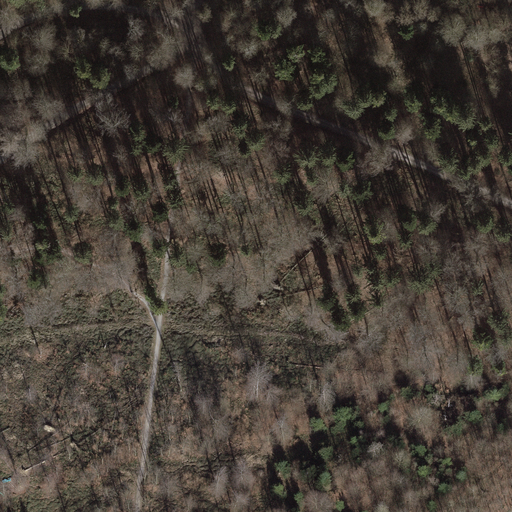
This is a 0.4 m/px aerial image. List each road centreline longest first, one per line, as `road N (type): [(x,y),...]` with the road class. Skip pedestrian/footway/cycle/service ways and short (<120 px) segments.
road 1 (track): [(195,33),(241,90),(511,203)]
road 2 (track): [(195,33),(168,59),(43,122),(0,159)]
